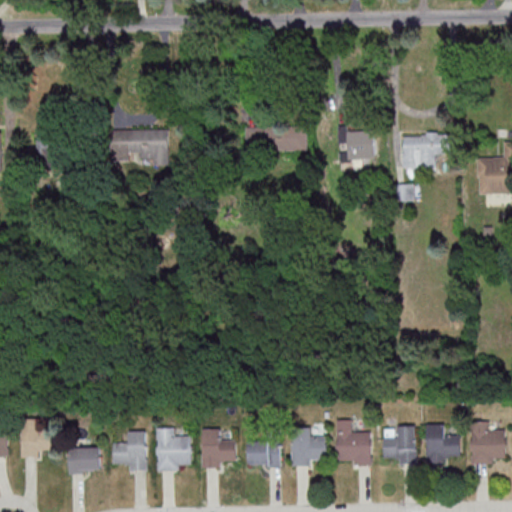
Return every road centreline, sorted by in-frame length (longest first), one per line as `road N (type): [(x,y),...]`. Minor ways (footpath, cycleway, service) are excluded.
road 1 (residential): [(511,16),(0,26)]
road 2 (residential): [(320,511),(511,508)]
